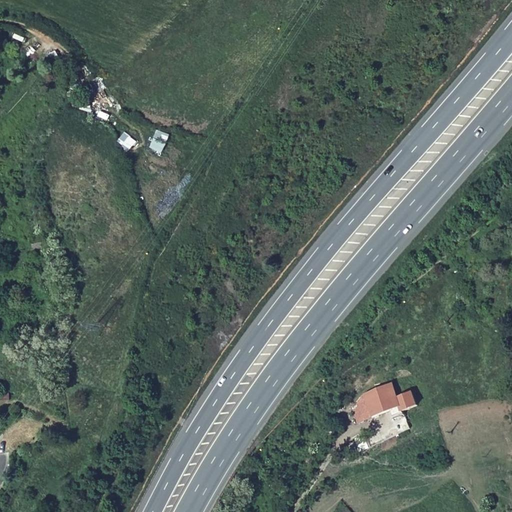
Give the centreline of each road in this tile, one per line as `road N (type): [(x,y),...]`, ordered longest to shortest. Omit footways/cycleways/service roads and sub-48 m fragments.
road 1 (motorway): [(511,37),(271,321),(153,511)]
road 2 (motorway): [(189,511),(298,347),(511,91)]
road 3 (track): [(0,24),(50,38),(100,104),(24,91),(0,109)]
